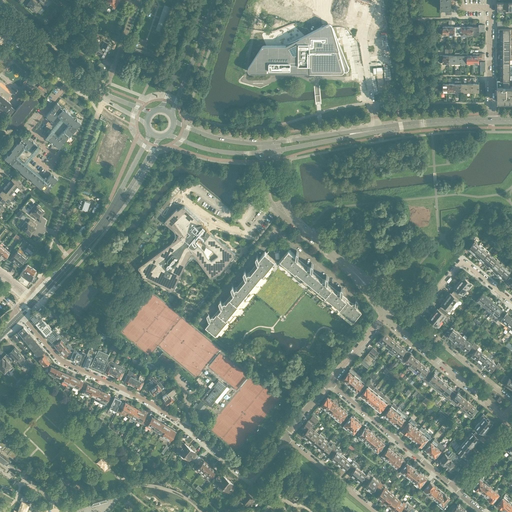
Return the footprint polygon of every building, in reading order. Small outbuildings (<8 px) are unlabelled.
[(37,12),(41,7),(33,0),(30,0),(27,4),(30,6),(29,7),(32,10),(33,9),(37,12)] [(300,0),(317,10),(322,8),(323,3),(324,0),(300,0)] [(445,12),(449,12),(449,10),(451,10),(451,8),(450,0),(440,0),(440,9),(445,9),(445,12)] [(152,1),(148,11),(153,13),(156,3),(152,1)] [(506,11),(506,3),(503,3),(503,2),(497,2),(497,11),(506,11)] [(172,7),(164,4),(156,29),(164,32),(172,7)] [(248,67),(248,68),(248,69),(248,70),(249,71),(250,71),(250,72),(251,72),(285,72),(346,72),(347,72),(347,71),(348,71),(349,70),(349,69),(349,68),(349,67),(339,48),(332,25),(332,24),(331,23),(330,23),(329,23),(328,23),(327,23),(323,25),(286,45),(264,45),(263,45),(262,45),(262,46),(248,67)] [(449,34),(449,26),(442,26),(442,29),(440,29),(440,34),(442,34),(449,34)] [(104,58),(110,46),(104,43),(101,48),(92,43),(88,49),(96,53),(98,54),(104,58)] [(154,54),(146,51),(137,48),(135,53),(155,60),(156,55),(154,54)] [(443,55),(440,55),(440,60),(443,60),(442,63),(448,63),(448,55),(443,55)] [(511,87),(510,87),(510,80),(500,80),(497,80),(497,101),(511,101),(511,87)] [(0,107),(10,116),(6,122),(14,128),(37,99),(29,93),(23,101),(18,97),(16,98),(16,99),(21,103),(16,110),(10,105),(11,103),(0,94),(0,107)] [(58,137),(55,134),(52,132),(50,130),(44,136),(47,138),(51,141),(55,144),(55,145),(59,148),(68,137),(67,136),(71,132),(71,133),(80,122),(77,118),(76,119),(72,116),(72,115),(65,109),(64,110),(60,106),(61,105),(57,102),(46,116),(50,119),(50,118),(53,120),(58,114),(69,123),(58,137)] [(45,180),(15,156),(25,145),(32,150),(34,152),(39,146),(33,141),(31,140),(31,139),(23,133),(20,137),(21,138),(17,142),(17,141),(11,149),(8,154),(7,153),(4,157),(15,166),(16,165),(20,169),(19,169),(27,175),(31,178),(31,179),(38,185),(39,184),(43,188),(42,188),(46,192),(57,178),(53,175),(53,176),(50,174),(45,180)] [(10,179),(6,184),(14,190),(17,187),(20,189),(23,185),(13,177),(11,179),(10,179)] [(11,194),(14,190),(6,184),(2,188),(3,189),(1,192),(11,200),(14,196),(11,194)] [(11,200),(1,192),(0,192),(0,203),(2,205),(5,201),(8,204),(11,200)] [(81,199),(78,207),(89,211),(91,206),(88,205),(90,202),(81,199)] [(31,211),(29,214),(35,219),(38,216),(39,217),(44,211),(40,208),(40,207),(38,205),(37,205),(36,205),(35,206),(34,205),(30,210),(31,211)] [(207,230),(206,228),(206,227),(205,227),(203,226),(204,224),(201,220),(200,221),(185,206),(184,206),(184,205),(183,205),(183,206),(178,209),(177,209),(177,208),(176,208),(176,209),(167,218),(165,220),(165,221),(166,223),(179,234),(177,238),(139,266),(139,267),(139,268),(143,274),(143,275),(143,276),(172,289),(173,289),(174,289),(174,288),(190,255),(193,254),(210,276),(211,277),(212,277),(213,277),(219,272),(219,273),(220,273),(235,255),(235,254),(235,253),(235,252),(212,234),(212,233),(211,232),(207,230)] [(76,214),(72,222),(83,226),(86,217),(76,214)] [(25,232),(25,231),(30,235),(35,229),(34,228),(36,225),(29,220),(27,222),(26,221),(22,226),(22,227),(23,227),(22,228),(23,229),(22,230),(25,232)] [(84,225),(77,232),(80,235),(86,227),(84,225)] [(469,250),(472,253),(479,244),(474,241),(468,248),(469,249),(469,250)] [(219,334),(254,291),(283,314),(307,286),(350,321),(351,320),(353,323),(362,312),(356,308),(357,307),(358,302),(358,301),(357,301),(356,299),(355,304),(352,303),(342,295),(343,290),(343,289),(343,288),(341,287),(340,292),(337,291),(327,283),(328,277),(328,276),(326,275),(326,279),(322,279),(313,271),(314,265),(313,265),(313,264),(311,263),(311,267),(307,266),(298,259),(299,253),(299,252),(298,252),(297,250),(296,255),(291,251),(291,250),(291,249),(290,249),(289,249),(287,251),(279,244),(279,252),(275,252),(274,245),(267,253),(265,251),(265,252),(264,251),(263,252),(263,253),(259,258),(257,254),(256,256),(256,257),(258,262),(250,272),(247,273),(245,269),(244,270),(244,271),(244,272),(246,277),(238,287),(235,288),(233,284),(232,285),(231,286),(231,287),(233,292),(225,302),(222,303),(221,299),(219,300),(219,301),(219,302),(221,307),(213,317),(210,318),(208,313),(207,315),(207,316),(209,322),(210,322),(205,327),(216,336),(218,333),(219,334)] [(479,244),(472,253),(475,255),(477,256),(483,248),(479,244)] [(5,248),(0,253),(0,256),(3,259),(9,251),(5,248)] [(15,262),(23,251),(19,248),(10,258),(15,262)] [(483,248),(477,256),(478,257),(477,258),(480,260),(488,252),(483,248)] [(31,255),(29,253),(27,255),(23,251),(15,262),(19,265),(22,261),(24,262),(31,255)] [(488,252),(480,260),(483,263),(484,262),(486,263),(492,256),(488,252)] [(492,256),(486,263),(487,265),(486,265),(489,268),(496,260),(492,256)] [(496,260),(489,268),(492,270),(493,270),(494,271),(501,263),(496,260)] [(501,263),(494,271),(496,272),(495,273),(498,276),(505,267),(501,263)] [(36,271),(36,270),(28,264),(20,274),(29,281),(31,280),(33,276),(32,275),(34,273),(35,273),(36,271)] [(505,267),(498,276),(501,278),(502,277),(506,281),(510,276),(507,274),(510,271),(505,267)] [(463,276),(460,280),(458,282),(467,289),(469,286),(470,287),(473,284),(463,276)] [(458,282),(454,287),(455,289),(453,291),(460,297),(467,289),(458,282)] [(450,292),(445,298),(454,305),(460,297),(453,291),(451,293),(450,292)] [(481,304),(488,297),(483,293),(481,295),(479,293),(473,300),(476,302),(477,301),(481,304)] [(493,301),(488,297),(481,304),(486,308),(493,301)] [(445,298),(441,303),(442,304),(440,307),(447,313),(454,305),(445,298)] [(490,314),(491,312),(498,304),(493,301),(486,308),(485,310),(490,314)] [(503,309),(498,304),(491,312),(496,316),(495,318),(497,320),(502,314),(500,312),(503,309)] [(437,308),(433,313),(441,320),(447,313),(440,307),(438,309),(437,308)] [(41,318),(44,315),(45,314),(46,314),(48,311),(46,309),(44,312),(40,308),(30,317),(36,324),(42,319),(43,319),(41,318)] [(505,324),(511,316),(507,312),(505,315),(502,314),(497,320),(496,322),(499,324),(501,321),(505,324)] [(441,320),(433,313),(428,319),(436,326),(441,320)] [(42,319),(36,324),(40,329),(47,324),(44,320),(43,321),(42,319)] [(47,324),(40,329),(46,335),(52,330),(50,328),(47,324)] [(452,324),(448,330),(450,332),(447,335),(452,339),(458,332),(453,328),(455,326),(452,324)] [(28,333),(23,326),(17,331),(23,337),(28,333)] [(57,338),(60,336),(56,331),(57,330),(55,327),(52,330),(46,335),(51,341),(56,337),(57,338)] [(458,332),(452,339),(457,343),(462,336),(458,332)] [(33,339),(28,333),(23,337),(28,343),(33,339)] [(378,342),(383,346),(385,344),(390,337),(388,335),(386,333),(385,333),(378,342)] [(19,340),(14,334),(11,337),(16,342),(19,340)] [(68,342),(62,334),(60,336),(57,338),(59,340),(54,344),(59,350),(65,345),(66,345),(68,342)] [(462,336),(457,343),(462,347),(467,340),(462,336)] [(393,339),(390,337),(385,344),(390,348),(396,341),(395,341),(395,340),(393,339)] [(38,345),(33,339),(28,343),(33,349),(38,345)] [(467,340),(462,347),(467,351),(470,348),(472,350),(476,344),(474,342),(472,344),(467,340)] [(396,342),(396,341),(390,348),(395,353),(401,346),(399,344),(399,343),(397,342),(396,342)] [(476,344),(472,350),(474,352),(471,355),(476,359),(482,352),(477,348),(479,346),(476,344)] [(44,351),(38,345),(33,349),(35,352),(38,355),(43,352),(44,351)] [(72,354),(74,349),(72,348),(70,350),(66,345),(65,345),(59,350),(64,356),(67,353),(68,354),(69,353),(72,354)] [(403,347),(401,346),(395,353),(400,357),(399,359),(401,361),(406,355),(403,353),(406,350),(405,349),(404,347),(403,347)] [(77,363),(81,354),(76,352),(78,348),(75,347),(74,349),(72,354),(74,355),(72,361),(77,363)] [(24,358),(21,354),(21,355),(14,348),(8,353),(14,359),(12,361),(15,364),(16,363),(20,367),(26,361),(31,366),(33,364),(28,358),(25,360),(24,359),(24,358)] [(95,355),(91,365),(93,367),(94,367),(95,368),(96,368),(103,352),(98,350),(97,351),(96,351),(94,354),(95,355)] [(46,356),(43,352),(38,355),(40,358),(39,359),(41,362),(40,362),(43,365),(43,366),(44,366),(45,365),(49,362),(45,357),(46,356)] [(81,354),(77,363),(82,365),(87,354),(82,352),(81,354)] [(103,352),(96,368),(102,370),(107,358),(108,354),(103,352)] [(482,352),(476,359),(481,363),(487,356),(482,352)] [(87,354),(82,365),(87,367),(92,356),(87,354)] [(408,357),(406,355),(401,361),(404,363),(405,361),(410,365),(416,358),(413,356),(414,355),(412,354),(411,354),(408,357)] [(0,368),(4,373),(8,368),(10,371),(13,368),(11,365),(11,364),(10,363),(12,361),(6,355),(4,357),(3,356),(0,359),(0,368)] [(366,356),(363,359),(370,365),(373,362),(371,361),(366,356)] [(486,367),(492,360),(493,358),(492,356),(490,359),(487,356),(481,363),(486,367)] [(417,359),(416,358),(410,365),(408,367),(412,371),(414,368),(420,361),(419,361),(420,360),(418,359),(417,359)] [(361,362),(368,368),(370,365),(363,359),(361,362)] [(496,370),(500,365),(500,364),(498,362),(496,364),(492,360),(486,367),(491,371),(494,368),(496,370)] [(109,374),(113,365),(114,364),(109,361),(104,371),(106,372),(106,373),(108,374),(108,373),(109,374)] [(421,362),(420,361),(414,368),(419,372),(425,365),(423,364),(423,363),(421,362)] [(118,368),(113,365),(109,374),(114,376),(118,368)] [(120,379),(124,370),(125,368),(120,365),(118,368),(114,376),(115,377),(117,378),(118,378),(120,379)] [(425,365),(419,372),(417,374),(424,380),(429,374),(427,373),(429,369),(429,368),(427,367),(425,365)] [(65,373),(61,371),(61,370),(59,369),(58,370),(51,366),(50,369),(47,368),(45,370),(52,374),(51,375),(55,376),(55,375),(63,378),(65,373)] [(346,384),(356,372),(351,368),(349,370),(350,370),(342,379),(344,380),(343,381),(346,384)] [(352,387),(361,376),(356,372),(346,384),(350,387),(350,386),(352,387)] [(71,375),(65,373),(63,378),(62,381),(67,384),(71,375)] [(431,376),(429,374),(424,380),(427,382),(429,380),(433,384),(439,377),(437,375),(435,373),(434,373),(431,376)] [(128,383),(129,383),(133,375),(130,374),(130,375),(127,374),(123,381),(126,382),(126,383),(127,383),(128,383)] [(76,378),(71,375),(67,384),(73,386),(76,378)] [(133,375),(129,383),(134,386),(138,378),(133,375)] [(357,391),(366,380),(361,376),(352,387),(351,388),(355,391),(355,390),(357,391)] [(436,390),(443,381),(443,380),(441,378),(439,377),(433,384),(431,386),(436,390)] [(511,379),(509,378),(508,379),(506,377),(503,382),(505,384),(511,388),(511,379)] [(82,381),(76,378),(73,386),(78,389),(79,387),(80,387),(82,388),(84,382),(82,381)] [(141,379),(138,378),(134,386),(135,386),(135,387),(137,388),(140,389),(143,382),(141,380),(141,379)] [(218,379),(202,399),(208,404),(213,399),(215,400),(227,386),(218,379)] [(153,395),(161,388),(159,385),(158,383),(156,380),(150,384),(152,387),(149,389),(153,395)] [(440,394),(441,393),(448,384),(446,383),(446,382),(445,381),(444,381),(443,381),(436,390),(440,394)] [(87,384),(84,382),(82,388),(83,389),(81,393),(85,394),(86,393),(89,395),(93,386),(90,384),(89,385),(87,384)] [(171,396),(175,392),(173,389),(176,387),(174,382),(166,388),(169,391),(162,396),(163,397),(162,398),(163,399),(162,400),(166,404),(173,399),(171,396)] [(450,386),(448,384),(441,393),(445,397),(448,399),(452,394),(450,392),(453,388),(452,388),(452,387),(451,386),(450,386)] [(362,397),(365,399),(373,390),(368,385),(361,395),(362,396),(362,397)] [(97,387),(93,386),(89,395),(95,397),(98,389),(97,388),(97,387)] [(99,402),(100,400),(104,391),(101,389),(100,390),(98,389),(95,397),(94,400),(99,402)] [(373,390),(365,399),(368,402),(369,401),(370,403),(378,394),(373,390)] [(109,395),(109,394),(108,393),(108,392),(104,391),(100,400),(99,402),(104,405),(105,404),(107,405),(111,396),(109,395)] [(374,407),(383,398),(385,395),(380,391),(378,394),(370,403),(372,404),(372,405),(374,407)] [(455,396),(452,394),(448,399),(450,401),(452,399),(456,403),(462,396),(460,394),(459,392),(458,393),(457,392),(455,396)] [(383,398),(374,407),(377,410),(379,409),(380,411),(385,405),(387,407),(390,402),(389,401),(390,400),(385,395),(383,398)] [(321,405),(326,409),(334,400),(330,397),(330,398),(328,396),(321,405)] [(464,398),(462,396),(456,403),(461,407),(467,400),(466,399),(465,397),(464,398)] [(114,398),(108,410),(114,413),(121,399),(118,398),(116,397),(114,397),(114,398)] [(337,402),(334,400),(326,409),(331,413),(338,404),(336,403),(337,402)] [(467,400),(461,407),(466,411),(471,404),(469,402),(469,401),(468,400),(467,400)] [(194,410),(199,414),(206,406),(200,401),(195,408),(194,410)] [(125,415),(125,413),(126,413),(131,404),(127,402),(126,402),(125,402),(124,403),(122,402),(118,409),(120,410),(120,412),(125,414),(125,415)] [(396,409),(398,407),(393,403),(384,414),(385,415),(385,416),(388,419),(396,409)] [(130,417),(135,407),(134,406),(134,405),(131,404),(126,413),(125,413),(129,415),(128,416),(130,417)] [(339,406),(338,404),(331,413),(336,417),(343,408),(340,405),(339,406)] [(473,405),(471,404),(466,411),(470,414),(469,416),(471,418),(476,413),(473,411),(476,407),(475,407),(476,406),(474,405),(473,405)] [(136,419),(141,409),(138,407),(137,408),(135,407),(130,417),(131,418),(132,418),(133,417),(136,419)] [(393,422),(402,411),(398,407),(396,409),(388,419),(391,422),(392,421),(393,422)] [(347,410),(343,408),(336,417),(341,421),(348,412),(346,411),(347,410)] [(147,418),(144,416),(146,413),(144,412),(144,411),(141,409),(136,419),(135,420),(141,423),(141,422),(144,423),(147,418)] [(402,411),(393,422),(393,423),(396,426),(397,425),(398,426),(399,425),(401,427),(406,421),(404,419),(407,415),(402,411)] [(318,419),(313,415),(309,420),(314,424),(318,419)] [(344,424),(349,428),(357,419),(354,416),(353,417),(351,415),(344,424)] [(485,415),(479,421),(488,429),(491,426),(490,425),(492,423),(491,422),(492,420),(487,417),(485,415)] [(150,419),(147,418),(144,423),(146,424),(145,426),(150,429),(157,418),(154,416),(153,417),(151,416),(150,419)] [(160,420),(157,418),(150,429),(156,432),(162,422),(160,421),(160,420)] [(407,433),(414,425),(416,422),(411,418),(407,422),(406,421),(401,427),(403,429),(402,430),(405,433),(406,432),(407,433)] [(360,422),(357,419),(349,428),(354,433),(355,431),(357,432),(361,428),(359,426),(361,424),(360,422)] [(306,437),(308,439),(315,430),(310,426),(311,425),(311,423),(308,421),(303,426),(307,430),(303,435),(303,436),(305,437),(306,437)] [(488,429),(479,421),(475,426),(478,429),(476,431),(480,435),(482,432),(483,433),(485,432),(486,432),(488,429)] [(163,423),(162,422),(156,432),(160,435),(167,424),(164,423),(163,423)] [(176,429),(167,424),(160,435),(161,435),(160,435),(169,441),(176,431),(176,429)] [(414,425),(407,433),(409,435),(408,436),(411,438),(420,429),(414,425)] [(363,429),(361,428),(357,432),(359,434),(359,435),(364,439),(371,430),(367,427),(367,428),(365,427),(363,429)] [(420,429),(411,438),(414,441),(415,440),(417,442),(424,433),(420,429)] [(315,430),(308,439),(309,440),(310,441),(312,443),(319,434),(315,430)] [(367,444),(375,435),(373,434),(374,433),(371,430),(364,439),(367,441),(365,443),(367,444)] [(426,440),(429,437),(431,435),(426,431),(424,433),(417,442),(418,443),(417,444),(421,447),(423,444),(424,446),(428,442),(426,440)] [(472,431),(468,436),(476,443),(479,440),(478,439),(479,438),(478,437),(480,435),(476,431),(474,433),(472,431)] [(317,446),(324,438),(326,435),(325,435),(326,435),(321,432),(319,434),(312,443),(314,445),(315,445),(317,446)] [(373,447),(380,438),(377,435),(376,436),(375,435),(367,444),(369,446),(370,444),(373,447)] [(476,443),(468,436),(464,441),(471,447),(473,445),(474,446),(476,443)] [(0,460),(4,464),(7,466),(9,463),(10,462),(11,461),(7,458),(9,455),(13,458),(17,452),(11,447),(12,445),(8,442),(7,444),(7,443),(9,440),(6,437),(3,440),(5,442),(4,443),(0,440),(0,460)] [(324,438),(317,446),(319,448),(319,449),(321,451),(329,442),(324,438)] [(384,441),(380,438),(373,447),(372,448),(377,452),(378,451),(380,453),(385,448),(382,446),(385,443),(383,442),(384,441)] [(437,445),(438,444),(439,442),(434,438),(430,443),(428,442),(424,446),(426,448),(423,451),(428,455),(429,454),(437,445)] [(179,455),(181,457),(189,447),(188,445),(188,444),(185,442),(185,443),(184,442),(184,443),(181,441),(177,446),(178,447),(176,449),(180,453),(179,455)] [(471,447),(464,441),(460,445),(461,446),(469,452),(471,449),(470,448),(471,447)] [(329,442),(321,451),(323,452),(324,452),(326,454),(330,449),(333,451),(337,446),(332,443),(331,444),(329,442)] [(433,459),(442,449),(440,448),(441,447),(438,444),(437,445),(429,454),(428,455),(433,459)] [(337,446),(333,451),(335,453),(331,458),(333,460),(333,461),(336,463),(342,454),(340,452),(341,450),(337,446)] [(387,458),(394,451),(392,449),(393,449),(389,446),(382,454),(385,457),(384,458),(385,460),(387,458)] [(469,452),(461,446),(457,450),(464,456),(465,454),(466,455),(469,452)] [(191,448),(189,447),(181,457),(183,459),(185,457),(189,460),(191,458),(192,459),(196,453),(194,451),(195,450),(192,447),(191,448)] [(395,452),(394,451),(387,458),(392,463),(399,454),(396,451),(395,452)] [(442,463),(444,465),(448,461),(451,458),(445,453),(439,460),(439,461),(439,462),(441,464),(442,463)] [(448,461),(444,465),(452,471),(455,468),(454,467),(456,464),(453,462),(456,458),(459,461),(461,458),(455,453),(453,456),(451,458),(448,461)] [(342,454),(336,463),(338,464),(340,466),(347,458),(342,454)] [(399,454),(392,463),(399,468),(405,461),(403,459),(402,457),(399,454)] [(196,467),(202,472),(209,463),(206,460),(205,461),(201,457),(196,463),(196,462),(192,467),(194,469),(196,467)] [(347,458),(340,466),(341,466),(340,467),(342,468),(343,468),(345,470),(349,465),(352,467),(356,462),(353,460),(352,462),(347,458)] [(407,462),(407,463),(405,461),(399,468),(406,474),(413,465),(411,464),(409,464),(407,462)] [(362,470),(359,468),(361,466),(358,464),(356,462),(352,467),(354,469),(350,474),(351,475),(351,476),(353,477),(354,477),(355,478),(362,470)] [(213,466),(209,463),(202,472),(208,477),(207,479),(209,481),(213,476),(212,475),(216,470),(212,467),(213,466)] [(413,465),(406,474),(410,478),(417,470),(415,468),(415,467),(413,465)] [(362,470),(355,478),(356,479),(356,480),(358,481),(359,481),(360,482),(364,477),(366,479),(371,474),(372,472),(370,470),(366,474),(362,470)] [(419,472),(417,470),(410,478),(415,482),(422,473),(420,471),(419,472)] [(219,489),(228,479),(226,477),(226,476),(224,475),(223,475),(222,475),(220,473),(215,479),(216,479),(215,481),(219,485),(217,488),(219,489)] [(422,473),(415,482),(420,486),(421,485),(424,482),(427,478),(424,476),(425,475),(422,473)] [(371,474),(366,479),(369,481),(365,486),(371,491),(376,486),(378,487),(377,488),(379,489),(383,484),(371,474)] [(473,486),(478,490),(484,482),(485,481),(480,477),(473,486)] [(235,486),(232,484),(233,483),(233,482),(231,480),(230,480),(228,479),(219,489),(221,491),(224,488),(228,492),(229,490),(230,491),(235,486)] [(284,479),(280,485),(286,489),(290,483),(284,479)] [(429,493),(435,485),(430,481),(427,485),(425,488),(424,489),(429,493)] [(484,482),(478,490),(481,493),(482,492),(483,493),(489,486),(484,482)] [(383,484),(379,489),(381,491),(377,496),(382,500),(389,491),(386,489),(387,488),(383,484)] [(439,488),(435,485),(429,493),(433,497),(440,490),(438,488),(439,488)] [(489,486),(483,493),(485,494),(484,495),(488,498),(494,490),(489,486)] [(445,493),(442,490),(441,491),(440,490),(433,497),(438,501),(445,493)] [(492,502),(498,495),(499,494),(494,490),(488,498),(492,502)] [(389,491),(382,500),(387,504),(394,496),(389,491)] [(240,503),(242,501),(247,506),(254,498),(248,493),(244,498),(242,496),(237,501),(240,503)] [(445,493),(438,501),(437,503),(443,508),(447,504),(445,503),(450,497),(445,493)] [(89,500),(91,506),(108,500),(107,495),(89,500)] [(394,496),(387,504),(392,509),(399,500),(394,496)] [(502,508),(508,500),(504,496),(496,505),(500,508),(501,507),(502,508)] [(399,500),(392,509),(396,511),(397,511),(401,508),(403,510),(409,503),(407,501),(405,503),(403,501),(403,502),(399,500)] [(511,502),(508,500),(502,508),(504,509),(503,510),(504,511),(506,511),(511,505),(511,502)] [(413,511),(410,510),(412,508),(410,507),(411,505),(409,503),(403,510),(406,511),(405,511),(413,511)]
